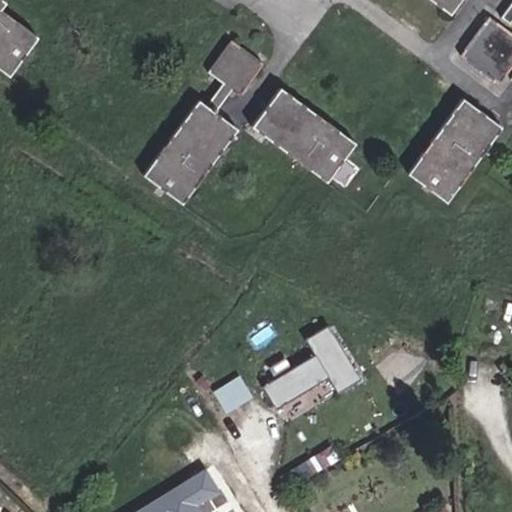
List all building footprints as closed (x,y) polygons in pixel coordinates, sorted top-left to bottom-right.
[(0,0),(0,68),(8,74),(37,36),(0,8),(5,1),(2,0),(0,0)] [(433,0),(449,12),(457,0),(433,0)] [(511,0),(507,0),(497,15),(511,26),(511,0)] [(498,83),(510,66),(511,63),(511,33),(488,16),(460,54),(498,83)] [(231,88),(238,93),(244,86),(262,62),(231,39),(207,70),(222,82),(206,104),(198,98),(143,174),(181,202),(237,126),(215,110),(231,88)] [(511,92),(511,73),(503,86),(511,92)] [(279,86),(267,103),(261,111),(251,125),(325,180),(354,142),(279,86)] [(500,126),(477,109),(467,102),(462,97),(407,172),(446,200),(500,126)] [(315,353),(263,382),(275,404),(329,374),(338,390),(360,377),(329,322),(305,335),(315,353)] [(228,410),(254,394),(241,372),(215,388),(228,410)] [(218,491),(204,469),(133,511),(199,511),(195,505),(218,491)]
